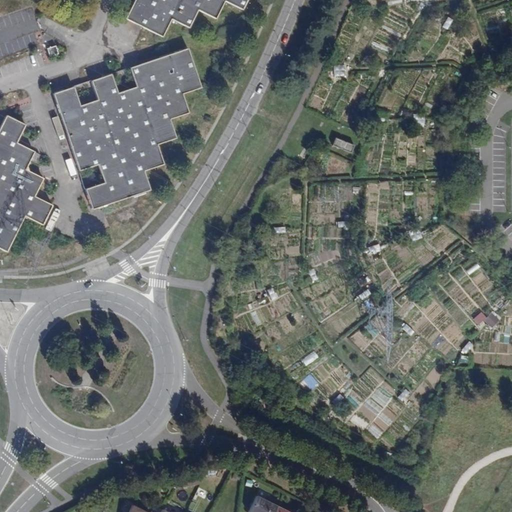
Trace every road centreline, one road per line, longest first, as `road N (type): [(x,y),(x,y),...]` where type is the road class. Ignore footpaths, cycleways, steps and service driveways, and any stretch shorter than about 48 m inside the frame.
road 1 (tertiary): [(295,0),(237,128),(179,222)]
road 2 (residential): [(269,446),(218,416),(169,354)]
road 3 (residential): [(133,435),(269,446)]
road 4 (residential): [(387,511),(368,491),(269,446)]
